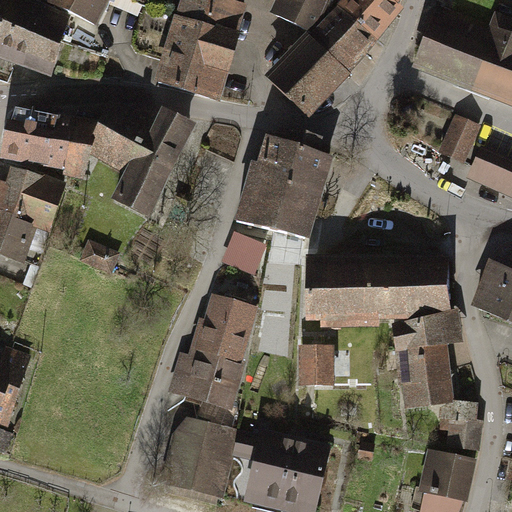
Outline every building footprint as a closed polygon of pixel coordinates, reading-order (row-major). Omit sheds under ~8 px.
[(0,0),(0,11),(11,15),(0,46),(0,59),(58,80),(79,21),(43,8),(46,0),(0,0)] [(53,0),(52,4),(106,24),(115,0),(53,0)] [(189,0),(184,19),(246,35),(254,2),(247,1),(247,0),(189,0)] [(348,0),(270,82),(306,113),(369,48),(400,5),(392,0),(391,0),(348,0)] [(284,0),(277,15),(315,32),(330,0),(284,0)] [(493,32),(446,15),(425,74),(511,104),(511,19),(500,15),(493,32)] [(184,19),(167,88),(228,104),(246,35),(184,19)] [(108,129),(88,127),(80,173),(79,182),(94,185),(99,157),(129,171),(153,118),(120,103),(108,129)] [(166,124),(153,118),(129,171),(139,176),(125,205),(164,223),(184,180),(179,177),(202,128),(170,114),(166,124)] [(487,126),(460,114),(445,152),(472,163),(478,148),(487,126)] [(18,116),(10,162),(80,173),(88,127),(18,116)] [(298,145),(277,139),(270,168),(262,165),(246,223),(319,243),(341,160),(320,154),(323,141),(301,134),(298,145)] [(476,181),(511,195),(511,161),(488,152),(476,181)] [(2,183),(0,192),(0,210),(44,223),(55,184),(16,173),(12,186),(2,183)] [(0,210),(0,253),(32,263),(44,223),(0,210)] [(239,229),(227,261),(260,273),(272,242),(239,229)] [(123,250),(90,242),(84,266),(117,274),(123,250)] [(454,261),(315,264),(316,325),(331,325),(331,332),(355,332),(355,326),(366,326),(367,347),(387,347),(386,325),(394,325),(455,315),(454,261)] [(511,269),(496,263),(482,302),(483,311),(511,321),(511,269)] [(266,311),(217,300),(212,321),(207,320),(198,360),(184,357),(175,398),(242,414),(266,311)] [(455,315),(394,325),(409,417),(464,408),(454,349),(470,346),(465,314),(455,315)] [(0,359),(0,415),(13,420),(35,359),(7,349),(3,361),(0,359)] [(339,350),(307,351),(307,389),(340,388),(339,350)] [(244,431),(196,419),(177,437),(170,491),(230,505),(244,431)] [(331,511),(345,448),(271,432),(269,438),(248,433),(242,462),(259,466),(249,511),(331,511)] [(480,461),(435,453),(425,494),(437,497),(431,511),(467,511),(470,505),(480,461)]
